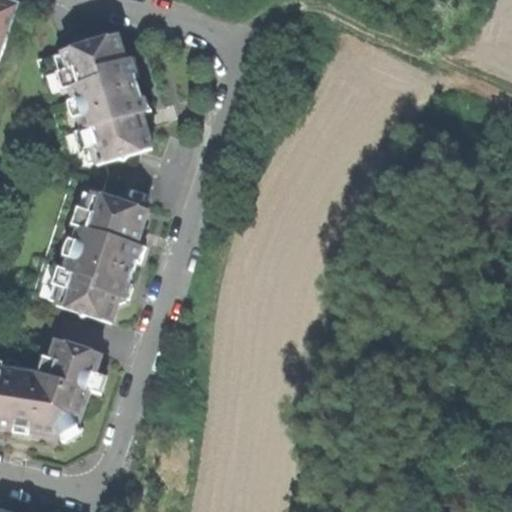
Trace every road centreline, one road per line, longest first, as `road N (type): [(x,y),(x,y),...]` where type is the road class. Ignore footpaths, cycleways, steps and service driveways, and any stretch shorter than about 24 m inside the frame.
road 1 (residential): [(119,0),(209,28),(240,77),(115,463),(71,491),(0,476)]
road 2 (track): [(316,0),(511,97)]
